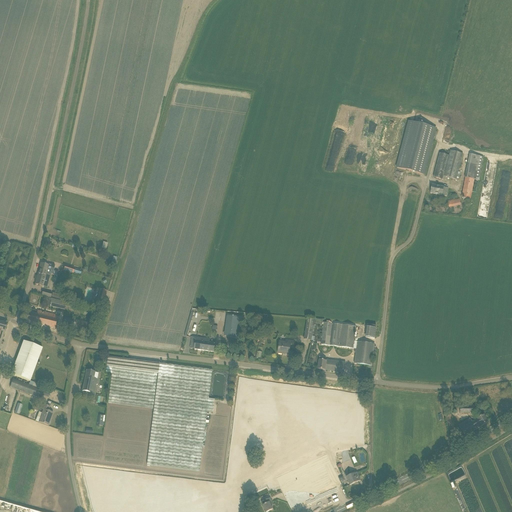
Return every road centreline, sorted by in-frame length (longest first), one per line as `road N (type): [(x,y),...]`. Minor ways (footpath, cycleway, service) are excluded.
road 1 (unclassified): [(511,378),(407,385),(81,346)]
road 2 (track): [(96,347),(199,24),(215,0)]
road 3 (unclassified): [(16,322),(90,0)]
road 4 (secondary): [(335,511),(511,417)]
road 5 (unclassified): [(81,511),(67,428),(81,346)]
